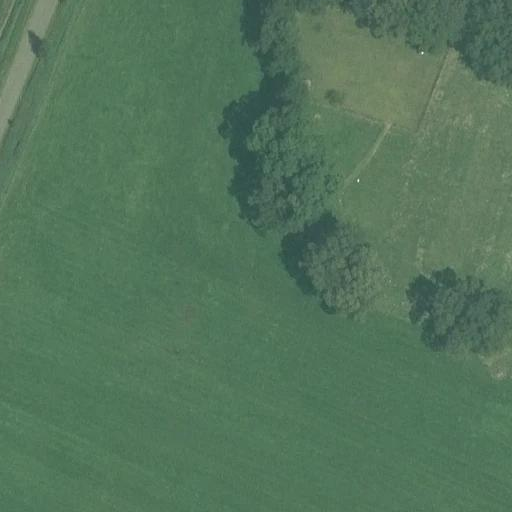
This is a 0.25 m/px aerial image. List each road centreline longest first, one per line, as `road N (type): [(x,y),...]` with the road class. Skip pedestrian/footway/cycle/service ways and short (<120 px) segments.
road 1 (unclassified): [(511,47),(381,0)]
road 2 (unclassified): [(0,116),(47,0)]
